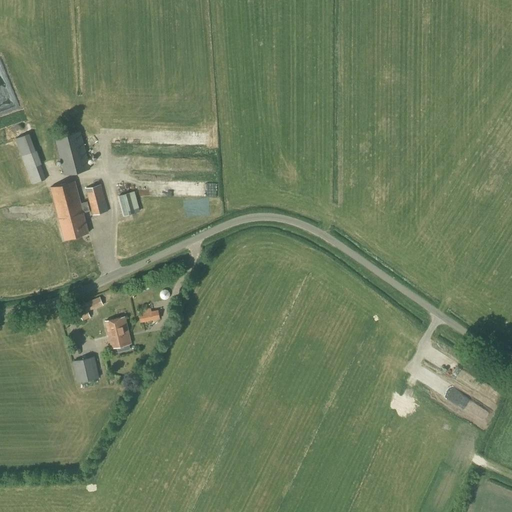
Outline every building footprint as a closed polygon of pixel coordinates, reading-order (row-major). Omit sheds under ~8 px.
[(0,111),(17,107),(10,84),(1,86),(5,101),(2,102),(3,105),(0,105),(0,111)] [(64,176),(67,175),(90,169),(81,131),(54,138),(64,176)] [(32,185),(45,179),(41,165),(36,151),(29,134),(15,139),(32,185)] [(80,204),(74,181),(51,187),(63,238),(88,233),(83,214),(89,212),(87,202),(80,204)] [(92,215),(108,211),(101,184),(85,189),(92,215)] [(122,193),(125,215),(143,213),(140,191),(122,193)] [(9,235),(10,239),(30,235),(29,228),(33,227),(31,215),(11,220),(14,234),(9,235)] [(34,252),(30,235),(10,239),(11,244),(6,245),(9,257),(34,252)] [(82,321),(90,318),(87,311),(102,305),(100,297),(76,306),(82,321)] [(151,311),(150,308),(138,311),(140,323),(160,319),(158,310),(151,311)] [(130,349),(129,344),(130,343),(124,317),(105,322),(111,348),(116,347),(118,352),(130,349)] [(77,383),(99,378),(94,356),(72,361),(77,383)] [(84,385),(85,390),(97,387),(96,381),(84,385)]
